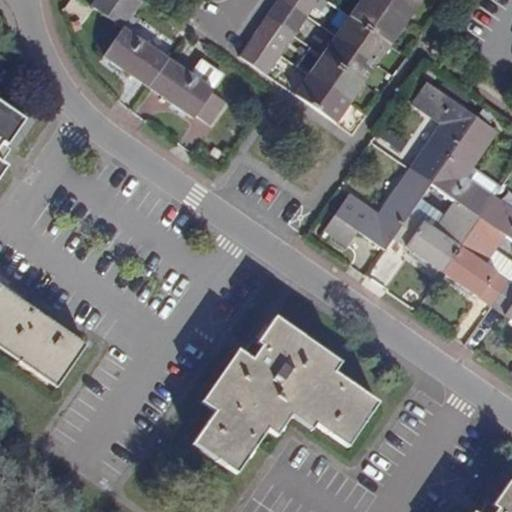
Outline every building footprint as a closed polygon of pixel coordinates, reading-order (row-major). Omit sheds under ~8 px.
[(104,0),(93,0),(89,7),(120,29),(129,16),(104,0)] [(104,0),(129,16),(138,3),(134,0),(104,0)] [(291,37),(304,17),(280,0),(275,0),(264,17),(291,37)] [(280,0),(304,17),(315,0),(280,0)] [(365,0),(358,0),(347,17),(388,46),(402,26),(365,0)] [(405,0),(365,0),(402,26),(415,7),(405,0)] [(146,28),(129,16),(120,29),(101,58),(146,89),(166,60),(137,40),(146,28)] [(277,57),(291,37),(264,17),(250,38),(277,57)] [(347,17),(333,36),(375,65),(388,46),(347,17)] [(174,47),(146,28),(137,40),(166,60),(174,47)] [(333,36),(319,56),(361,86),(375,65),(333,36)] [(264,75),(277,57),(250,38),(237,56),(264,75)] [(306,76),(347,105),(361,86),(319,56),(307,48),(293,68),(306,76)] [(212,91),(166,60),(146,89),(191,120),(193,117),(207,127),(223,104),(210,94),(212,91)] [(202,61),(194,71),(213,87),(221,77),(202,61)] [(334,124),(347,105),(306,76),(293,95),(334,124)] [(437,125),(406,169),(430,185),(476,117),(426,83),(409,106),(437,125)] [(0,174),(4,169),(0,165),(0,144),(5,148),(23,122),(0,105),(0,174)] [(498,132),(476,117),(430,185),(453,201),(479,219),(495,195),(502,185),(478,168),(476,171),(472,169),(498,132)] [(411,212),(430,185),(406,169),(376,213),(348,194),(322,232),(345,248),(355,234),(383,253),(391,241),(411,212)] [(511,207),(495,195),(479,219),(506,237),(511,241),(511,207)] [(434,228),(411,212),(391,241),(440,275),(479,219),(453,201),(434,228)] [(486,265),(506,237),(479,219),(440,275),(490,309),(510,280),(486,265)] [(511,268),(502,261),(511,245),(511,241),(506,237),(486,265),(510,280),(511,277),(511,268)] [(511,281),(510,280),(490,309),(511,324),(511,281)] [(0,350),(55,388),(84,345),(0,287),(0,350)] [(276,438),(290,418),(310,432),(314,426),(347,449),(378,404),(333,373),(339,363),(274,318),(256,344),(260,348),(251,361),(237,350),(200,404),(215,413),(192,446),(235,475),(265,431),(276,438)] [(511,511),(511,482),(510,481),(491,507),(496,511),(495,511),(511,511)]
